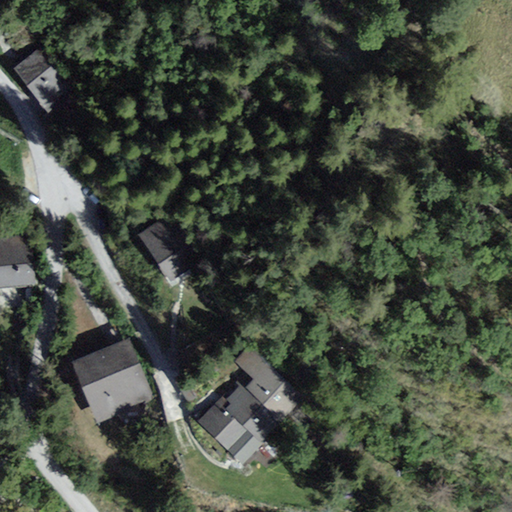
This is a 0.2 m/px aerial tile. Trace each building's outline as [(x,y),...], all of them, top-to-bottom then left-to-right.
[(84,88),(43,49),(17,72),(53,117),(84,88)] [(169,213),(136,235),(170,284),(203,262),(169,213)] [(29,241),(0,240),(0,292),(34,290),(29,241)] [(130,350),(80,366),(104,437),(154,419),(130,350)] [(263,355),(245,380),(289,420),(311,394),(263,355)] [(236,387),(223,408),(267,446),(274,452),(289,430),(236,387)] [(223,408),(207,426),(241,455),(254,436),(223,408)] [(241,455),(253,469),(267,446),(254,436),(241,455)]
